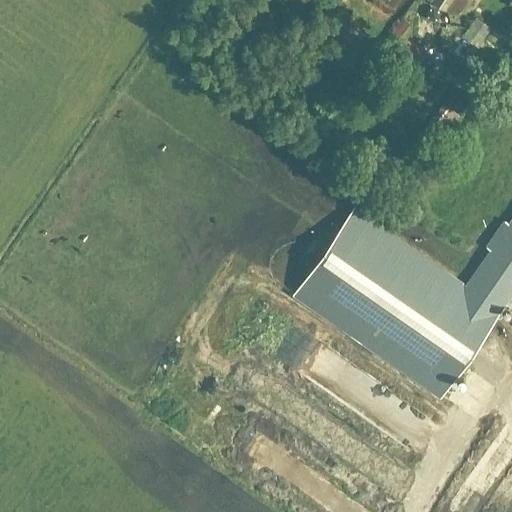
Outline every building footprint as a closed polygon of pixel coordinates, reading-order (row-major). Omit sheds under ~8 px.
[(433,0),(432,2),(445,12),(453,0),(433,0)] [(511,219),(509,224),(505,221),(486,246),(491,250),(465,286),(354,208),(294,293),(439,395),(511,291),(511,219)] [(333,348),(312,377),(328,388),(349,359),(333,348)] [(221,433),(236,422),(224,406),(209,416),(221,433)] [(490,493),(511,457),(511,425),(508,423),(472,482),(490,493)]
